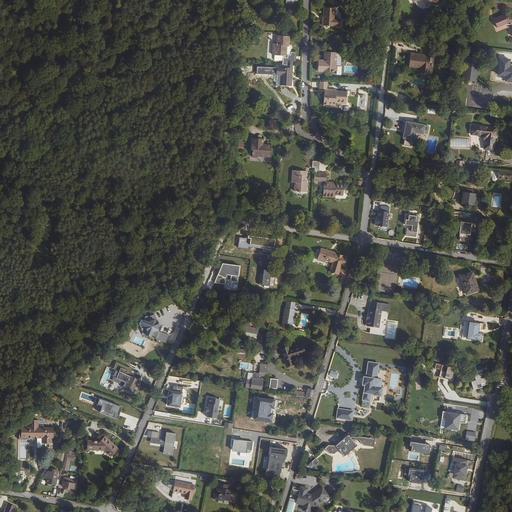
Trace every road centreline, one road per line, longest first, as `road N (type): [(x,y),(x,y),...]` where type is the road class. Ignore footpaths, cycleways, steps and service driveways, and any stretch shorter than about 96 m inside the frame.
road 1 (unclassified): [(104,511),(221,242),(245,222),(361,239)]
road 2 (track): [(277,511),(361,239)]
road 3 (unclassified): [(361,239),(511,264)]
road 4 (residential): [(473,511),(498,391),(508,380)]
road 5 (residential): [(361,239),(370,177),(324,140)]
